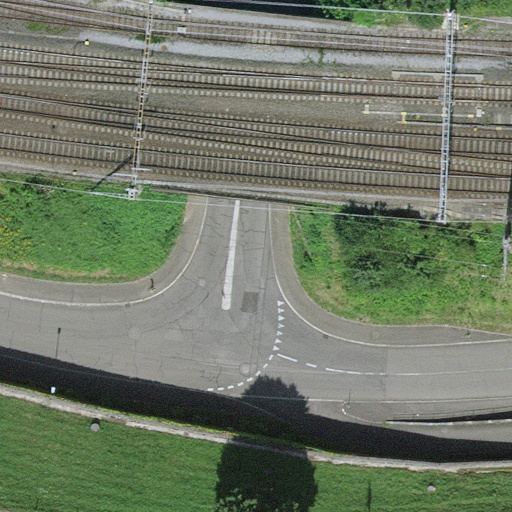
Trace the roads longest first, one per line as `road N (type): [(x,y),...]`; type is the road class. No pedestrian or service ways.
road 1 (residential): [(260,0),(231,260),(224,296),(209,317)]
road 2 (residential): [(209,317),(278,353),(327,367),(511,368)]
road 3 (residential): [(209,317),(163,334),(125,336),(0,320)]
